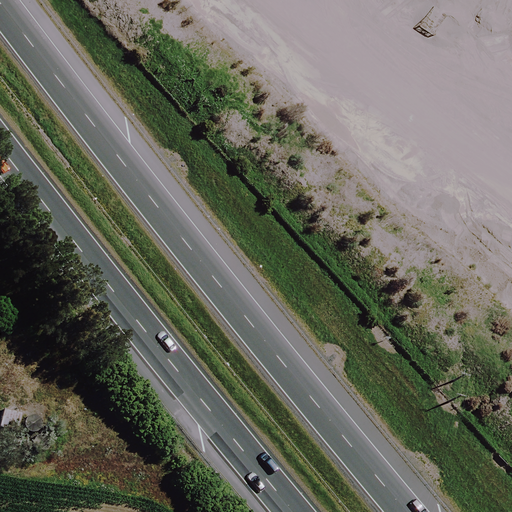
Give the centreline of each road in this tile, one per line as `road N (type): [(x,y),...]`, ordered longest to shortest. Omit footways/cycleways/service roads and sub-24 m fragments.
road 1 (motorway): [(0,5),(106,148),(404,511)]
road 2 (motorway): [(293,511),(0,152)]
